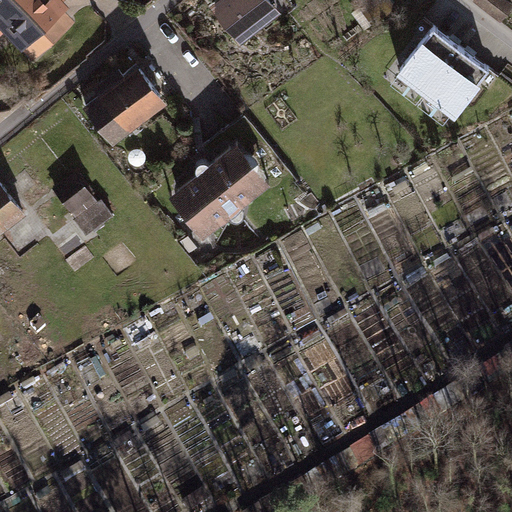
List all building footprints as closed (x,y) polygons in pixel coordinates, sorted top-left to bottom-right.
[(0,0),(0,38),(9,31),(32,59),(79,20),(71,10),(80,3),(76,0),(0,0)] [(272,0),(205,0),(202,3),(230,40),(276,5),(272,0)] [(397,9),(391,0),(355,0),(373,25),(397,9)] [(502,0),(475,0),(501,19),(511,6),(502,0)] [(462,43),(430,19),(386,78),(418,102),(462,43)] [(494,68),(462,43),(418,102),(449,126),(494,68)] [(132,58),(81,102),(114,141),(166,96),(132,58)] [(212,150),(166,191),(202,231),(262,178),(227,137),(212,150)] [(77,170),(53,187),(88,234),(112,216),(77,170)] [(0,226),(21,212),(0,183),(0,226)]
